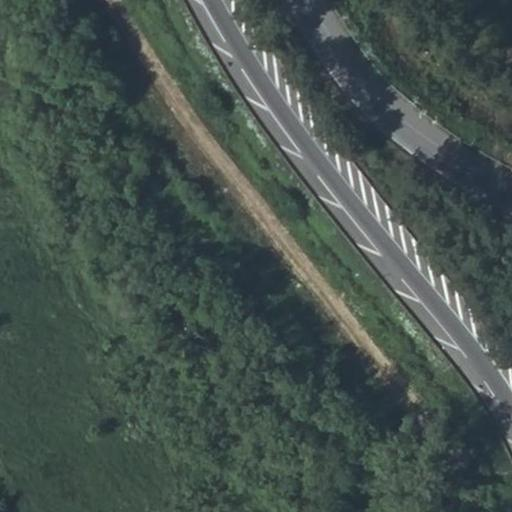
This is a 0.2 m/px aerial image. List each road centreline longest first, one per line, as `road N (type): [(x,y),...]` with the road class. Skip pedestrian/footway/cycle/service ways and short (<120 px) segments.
road 1 (trunk): [(212,0),(272,101),(511,406)]
road 2 (trunk): [(511,199),(408,138),(360,93),(299,0)]
